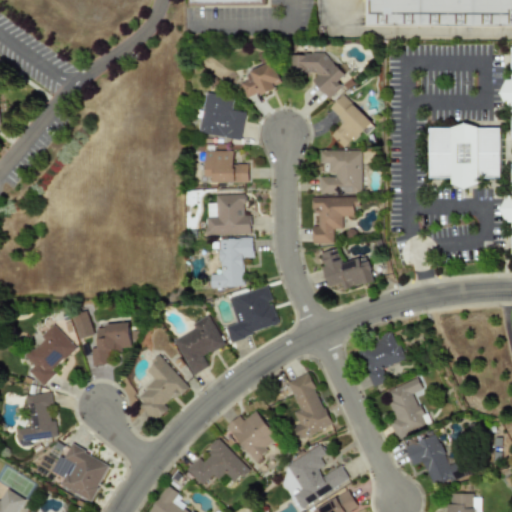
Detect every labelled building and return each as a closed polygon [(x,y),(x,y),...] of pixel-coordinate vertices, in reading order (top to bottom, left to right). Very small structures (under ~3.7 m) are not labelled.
[(511,0),(511,27),(364,26),(364,0),(511,0)] [(511,139),(511,138),(511,47),(511,48),(511,80),(502,80),(502,106),(511,106),(511,139)] [(328,99),(344,86),(338,80),(344,75),(323,53),(289,54),(289,73),(313,73),(315,75),(310,80),(328,99)] [(239,83),(245,99),(280,84),(270,62),(243,73),(246,80),(239,83)] [(197,133),(239,140),(244,112),(230,110),(232,97),(204,92),(197,133)] [(330,135),(344,148),(369,121),(341,94),(328,108),(342,122),(330,135)] [(498,130),(497,178),(427,178),(428,129),(498,130)] [(232,150),(203,151),(203,177),(211,177),(211,183),(247,182),(247,163),(232,164),(232,150)] [(318,193),(360,192),(360,150),(318,150),(318,163),(327,163),(327,175),(318,175),(318,193)] [(511,255),(511,254),(511,163),(511,164),(511,196),(502,196),(502,222),(511,222),(511,255)] [(205,235),(249,234),(249,215),(243,215),(243,194),(214,195),(214,203),(204,203),(205,235)] [(311,243),(332,243),(332,229),(341,229),(341,216),(353,216),(352,197),(310,197),(310,212),(316,212),(316,226),(311,226),(311,243)] [(209,288),(243,286),(242,258),(252,257),(251,237),(217,239),(218,274),(208,274),(209,288)] [(327,286),(340,283),(341,289),(372,282),(365,256),(339,263),(335,249),(318,253),(327,286)] [(235,323),(223,327),(228,341),(278,326),(266,286),(227,297),(235,323)] [(92,335),(86,311),(72,314),(77,338),(92,335)] [(172,340),(191,375),(207,366),(202,356),(224,344),(207,314),(190,324),(193,328),(172,340)] [(75,348),(52,324),(40,336),(42,339),(24,356),(33,366),(27,371),(42,386),(54,374),(51,370),(75,348)] [(96,348),(90,348),(91,365),(109,365),(108,350),(130,349),(129,324),(95,325),(96,348)] [(356,346),(369,387),(386,381),(381,367),(402,361),(393,334),(356,346)] [(154,420),(166,408),(164,406),(186,385),(158,356),(143,369),(153,380),(133,398),(154,420)] [(285,382),(297,410),(291,412),(297,424),(290,427),(296,440),(329,425),(307,372),(285,382)] [(383,391),(394,419),(388,422),(395,439),(425,427),(411,392),(421,388),(417,378),(383,391)] [(23,395),(27,427),(15,428),(16,443),(56,438),(54,421),(51,421),(48,392),(23,395)] [(225,426),(252,462),(266,451),(263,447),(275,438),(254,410),(241,420),(238,416),(225,426)] [(403,446),(411,466),(422,461),(432,488),(463,476),(457,461),(448,465),(435,434),(403,446)] [(200,485),(211,475),(216,480),(223,473),(233,484),(248,469),(218,439),(199,458),(198,457),(185,469),(200,485)] [(285,464),(300,490),(291,495),(299,508),(348,480),(339,465),(320,476),(316,469),(323,464),(319,458),(325,454),(319,444),(285,464)] [(108,463),(68,445),(63,458),(57,455),(50,472),(62,477),(58,487),(90,502),(108,463)] [(146,511),(195,511),(165,488),(146,511)] [(0,511),(14,511),(22,497),(4,489),(0,497),(0,511)] [(313,508),(315,511),(345,511),(356,507),(349,491),(313,508)] [(478,511),(478,494),(450,495),(450,503),(446,503),(446,511),(478,511)]
